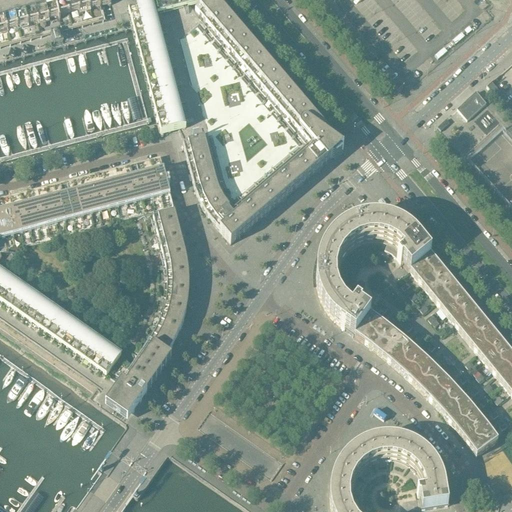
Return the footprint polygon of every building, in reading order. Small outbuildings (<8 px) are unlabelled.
[(90,12),(99,10),(111,7),(108,0),(0,0),(0,45),(49,33),(92,21),(90,12)] [(211,0),(189,0),(128,16),(160,139),(179,134),(184,146),(182,147),(183,151),(184,155),(186,162),(190,177),(192,184),(194,192),(197,201),(198,204),(200,207),(204,215),(210,223),(212,226),(218,233),(230,247),(245,234),(251,229),(262,219),(268,214),(280,204),(285,200),(297,189),(303,185),(315,175),(320,170),(332,159),(331,158),(340,151),(331,144),(333,143),(330,139),(311,118),(310,116),(305,111),(304,109),(297,100),(295,99),(291,93),(289,92),(282,83),(280,81),(276,76),(274,74),(267,66),(266,64),(261,58),(259,57),(252,48),(251,47),(246,41),(245,40),(237,31),(236,29),(231,24),(230,22),(217,7),(204,10),(204,7),(213,4),(211,0)] [(461,34),(452,42),(455,46),(464,38),(461,34)] [(443,50),(434,58),(437,61),(446,54),(443,50)] [(430,61),(421,69),(424,73),(433,65),(430,61)] [(486,106),(475,95),(456,112),(467,124),(486,106)] [(127,99),(133,120),(142,118),(137,96),(127,99)] [(0,255),(88,233),(143,218),(145,224),(152,222),(174,216),(163,173),(0,215),(0,261),(1,260),(0,255)] [(183,249),(176,225),(174,216),(152,222),(161,255),(183,249)] [(419,500),(421,511),(426,511),(447,509),(445,496),(444,489),(444,487),(443,484),(442,482),(441,479),(440,476),(439,473),(438,471),(436,468),(434,466),(432,463),(430,460),(428,458),(425,456),(422,454),(420,452),(417,450),(415,449),(412,447),(409,446),(408,445),(405,444),(403,444),(400,443),(396,442),(395,442),(390,442),(386,442),(384,442),(381,442),(379,442),(376,443),(374,443),(370,444),(367,445),(365,446),(362,447),(359,449),(356,450),(354,452),(352,454),(350,455),(348,456),(346,459),(344,461),(342,463),(340,466),(338,468),(337,470),(335,473),(335,474),(334,476),(333,479),(332,482),(331,484),(330,487),(330,489),(330,490),(329,494),(329,497),(329,499),(329,501),(329,504),(329,506),(330,509),(330,511),(511,511),(511,358),(504,350),(486,327),(467,304),(448,281),(430,258),(418,244),(410,236),(404,231),(394,226),(391,225),(388,224),(384,224),(381,223),(378,223),(374,223),(371,223),(368,223),(364,224),(361,224),(358,225),(354,226),(351,227),(348,229),(345,230),(342,232),(339,234),(337,236),(334,238),(333,239),(331,241),(329,243),(328,245),(326,248),(324,250),(323,252),(321,255),(320,258),(319,260),(318,264),(317,267),(316,270),(316,273),(315,277),(315,280),(315,284),(316,287),(316,290),(317,293),(317,295),(318,297),(318,300),(319,302),(320,304),(321,306),(322,308),(324,312),(326,314),(326,315),(328,317),(330,319),(331,320),(339,328),(354,338),(368,348),(377,356),(380,359),(399,375),(403,378),(407,382),(420,395),(428,402),(431,405),(435,410),(440,415),(454,431),(458,437),(471,452),(476,459),(497,444),(489,433),(478,420),(474,414),(459,397),(451,388),(438,375),(426,363),(416,355),(411,350),(403,343),(393,335),(384,328),(369,317),(360,310),(361,308),(356,304),(351,312),(348,310),(346,308),(345,306),(344,305),(342,304),(341,302),(340,300),(339,298),(338,296),(337,294),(336,292),(336,289),(335,287),(335,283),(335,279),(335,274),(336,270),(338,266),(339,262),(342,259),(344,255),(347,252),(352,248),(358,245),(364,243),(371,242),(377,242),(384,244),(390,246),(395,249),(400,253),(403,256),(396,262),(400,267),(402,265),(409,274),(428,298),(446,320),(465,344),(484,366),(503,389),(511,400),(511,511),(350,511),(351,511),(350,511),(350,508),(349,505),(349,503),(349,497),(349,495),(349,493),(350,491),(350,489),(351,487),(351,485),(352,483),(353,482),(354,481),(355,479),(355,478),(357,476),(358,474),(359,473),(361,471),(365,468),(370,465),(374,464),(379,462),(380,462),(384,461),(386,461),(389,461),(394,462),(399,463),(401,464),(402,464),(405,466),(408,468),(411,470),(413,472),(416,474),(418,477),(419,478),(420,479),(422,483),(423,486),(424,490),(425,493),(416,494),(417,501),(419,500)] [(188,275),(185,257),(183,249),(161,255),(165,270),(166,286),(166,288),(188,288),(189,286),(188,275)] [(3,274),(0,277),(0,293),(10,279),(3,274)] [(17,284),(10,279),(0,293),(0,304),(2,306),(3,305),(17,284)] [(17,284),(3,305),(2,306),(10,311),(10,310),(25,290),(17,284)] [(186,314),(187,305),(188,296),(188,288),(166,288),(166,294),(165,302),(162,317),(183,324),(186,314)] [(25,290),(10,310),(10,311),(17,316),(32,295),(25,290)] [(40,300),(32,295),(17,316),(24,321),(25,320),(40,300)] [(40,300),(25,320),(24,321),(32,327),(33,325),(47,305),(40,300)] [(47,305),(33,325),(32,327),(39,332),(54,310),(47,305)] [(62,315),(54,310),(39,332),(47,337),(62,315)] [(69,321),(62,315),(47,337),(54,342),(55,341),(69,321)] [(177,339),(180,334),(183,324),(162,317),(159,325),(156,332),(152,339),(147,347),(148,347),(165,358),(165,359),(166,360),(166,358),(172,350),(177,339)] [(69,321),(55,341),(54,342),(62,347),(62,346),(77,326),(69,321)] [(77,326),(62,346),(62,347),(69,352),(84,331),(77,326)] [(91,336),(84,331),(69,352),(76,358),(77,357),(91,336)] [(91,336),(77,357),(76,358),(84,363),(99,341),(91,336)] [(106,347),(99,341),(84,363),(91,368),(106,347)] [(113,352),(106,347),(91,368),(98,373),(99,372),(113,352)] [(135,412),(170,361),(166,358),(166,360),(165,359),(165,358),(148,347),(147,347),(130,372),(123,367),(115,377),(122,382),(118,388),(119,388),(113,396),(105,408),(127,423),(135,412)] [(113,352),(99,372),(98,373),(106,378),(120,357),(113,352)] [(200,434),(273,479),(283,463),(210,418),(200,434)] [(34,491),(19,511),(32,511),(43,497),(34,491)]
